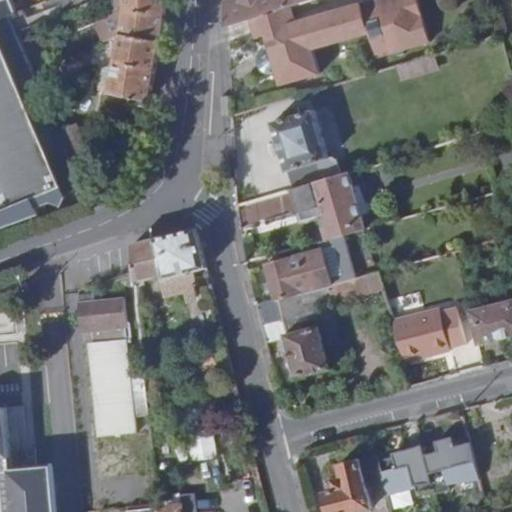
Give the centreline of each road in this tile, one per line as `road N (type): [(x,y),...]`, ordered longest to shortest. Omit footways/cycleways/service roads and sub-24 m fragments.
road 1 (unclassified): [(168,182),(221,221),(269,437)]
road 2 (unclassified): [(511,376),(269,437)]
road 3 (tertiary): [(0,262),(118,218),(168,182)]
road 4 (tertiary): [(168,182),(182,146),(194,0)]
